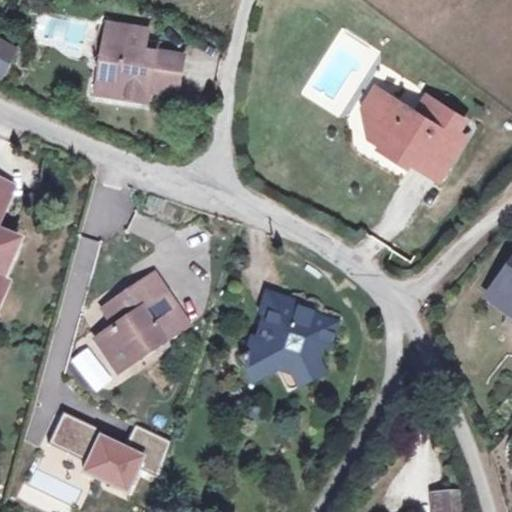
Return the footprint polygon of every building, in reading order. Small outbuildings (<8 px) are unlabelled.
[(145,52),(146,45),(147,31),(109,26),(102,85),(122,88),(121,97),(149,101),(150,90),(180,94),(185,57),(157,54),(145,52)] [(0,37),(0,78),(5,81),(19,46),(0,37)] [(157,46),(146,45),(145,52),(157,54),(157,46)] [(101,95),(121,97),(122,88),(102,85),(101,95)] [(376,122),(379,135),(394,108),(386,104),(376,122)] [(394,108),(379,135),(383,153),(397,160),(394,164),(414,174),(417,166),(426,171),(423,176),(455,192),(477,148),(470,143),(477,130),(437,108),(427,126),(394,108)] [(0,181),(0,188),(8,193),(14,188),(0,181)] [(0,299),(7,285),(0,282),(0,280),(10,259),(0,254),(0,210),(8,193),(0,188),(0,299)] [(18,241),(0,232),(0,254),(10,259),(18,241)] [(511,279),(499,297),(511,306),(511,279)] [(145,283),(113,304),(124,322),(117,326),(97,339),(119,373),(191,324),(170,292),(155,301),(145,283)] [(331,348),(340,322),(316,313),(317,306),(289,296),(264,308),(273,329),(278,331),(273,343),(255,337),(251,349),(243,354),(255,379),(280,368),(281,372),(291,376),(295,374),(300,386),(325,374),(319,359),(312,357),(317,344),(331,348)] [(511,306),(499,297),(492,307),(511,320),(511,306)] [(106,309),(117,326),(124,322),(113,304),(106,309)] [(137,463),(161,474),(172,438),(134,419),(123,443),(99,432),(103,426),(63,407),(48,439),(87,458),(83,467),(125,487),(137,463)] [(427,478),(431,511),(456,511),(452,475),(443,476),(427,478)]
